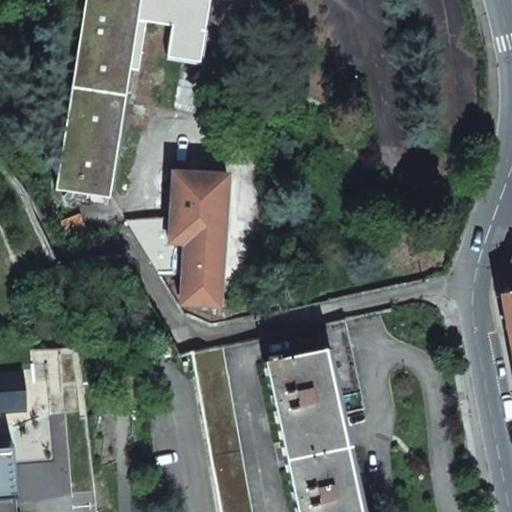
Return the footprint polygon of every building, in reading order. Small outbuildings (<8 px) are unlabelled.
[(108,198),(128,70),(129,59),(140,61),(146,22),(160,23),(163,0),(83,0),(54,190),(108,198)] [(194,42),(200,0),(163,0),(160,23),(169,24),(164,51),(174,52),(176,39),(194,42)] [(176,39),(174,52),(192,55),(194,42),(176,39)] [(140,61),(129,59),(128,70),(138,71),(140,61)] [(181,274),(179,303),(217,306),(226,174),(170,170),(167,217),(165,242),(183,244),(181,274)] [(52,222),(61,247),(86,237),(78,213),(52,222)] [(124,220),(158,276),(181,274),(183,244),(165,242),(167,217),(124,220)] [(511,258),(499,293),(511,291),(511,258)] [(511,291),(499,293),(505,324),(511,355),(511,354),(511,291)] [(322,349),(337,417),(351,414),(364,411),(344,318),(317,324),(322,349)] [(190,351),(219,511),(250,511),(220,345),(190,351)] [(262,361),(294,511),(357,511),(337,417),(322,349),(262,361)] [(14,511),(13,496),(0,497),(0,413),(25,411),(21,369),(0,371),(0,511),(14,511)]
